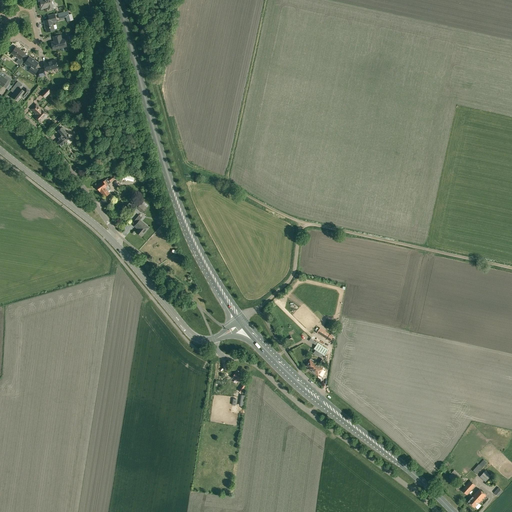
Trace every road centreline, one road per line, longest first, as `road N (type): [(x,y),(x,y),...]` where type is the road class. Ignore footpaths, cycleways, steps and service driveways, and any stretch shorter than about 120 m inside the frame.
road 1 (primary): [(241,321),(183,219),(119,0)]
road 2 (unclassified): [(436,511),(258,367),(220,355),(214,340)]
road 3 (primary): [(452,511),(290,376),(241,321)]
road 4 (track): [(301,222),(511,268)]
road 5 (residential): [(107,236),(110,225),(53,148),(0,98)]
road 6 (primary): [(214,340),(188,331),(107,236)]
road 7 (primary): [(107,236),(0,149)]
